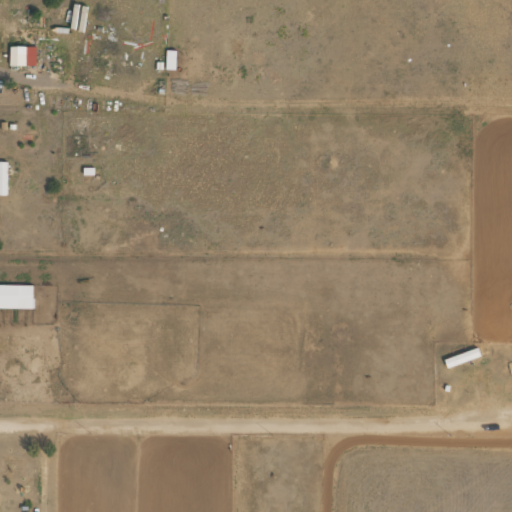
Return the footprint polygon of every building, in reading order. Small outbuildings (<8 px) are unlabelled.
[(0,2),(0,45),(13,45),(13,2),(0,2)] [(27,48),(11,48),(11,67),(27,67),(27,48)] [(8,161),(0,161),(0,196),(8,196),(8,161)] [(0,309),(34,309),(34,286),(0,285),(0,309)] [(481,357),(478,349),(445,360),(448,368),(481,357)]
